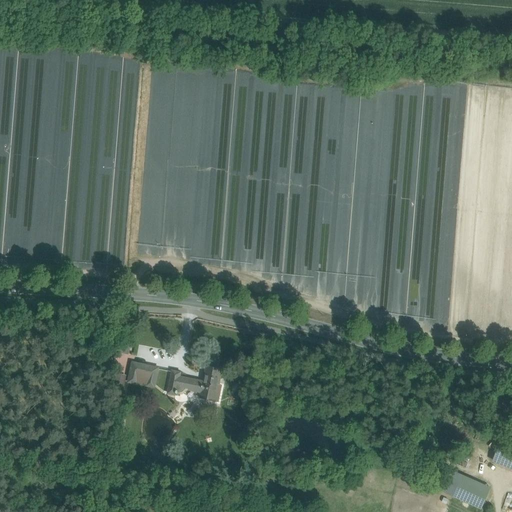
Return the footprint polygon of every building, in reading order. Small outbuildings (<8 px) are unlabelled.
[(177,122),(177,120),(188,120),(188,119),(197,119),(197,113),(173,112),(173,122),(177,122)] [(157,368),(132,363),(132,364),(129,381),(137,383),(139,377),(155,380),(157,369),(158,369),(158,368),(157,368)] [(222,370),(206,367),(203,382),(179,377),(180,373),(172,371),(168,392),(175,394),(175,395),(177,395),(178,392),(179,392),(180,392),(182,391),(184,390),(185,389),(185,388),(201,392),(200,396),(216,399),(222,370)] [(511,446),(501,443),(494,461),(511,468),(511,446)] [(486,500),(458,488),(454,497),(482,509),(486,500)]
